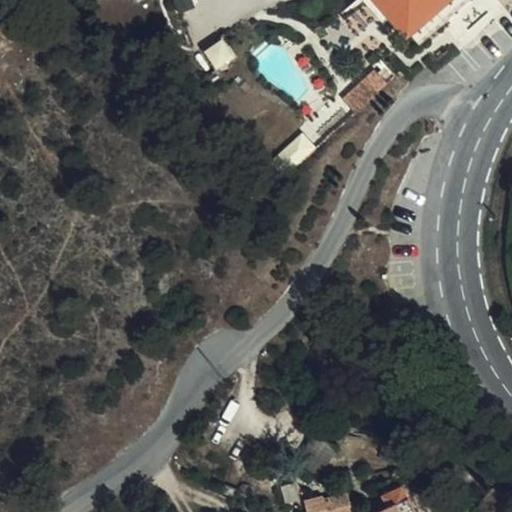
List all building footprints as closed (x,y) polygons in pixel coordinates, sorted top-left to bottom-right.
[(379,0),(421,49),(446,26),(436,13),(451,0),(379,0)] [(218,64),(234,55),(224,38),(209,46),(218,64)] [(416,511),(397,485),(382,497),(388,504),(378,511),(416,511)] [(306,508),(307,511),(352,511),(347,497),(327,504),(321,502),(307,507),(306,508)] [(235,511),(237,505),(220,501),(217,511),(235,511)]
